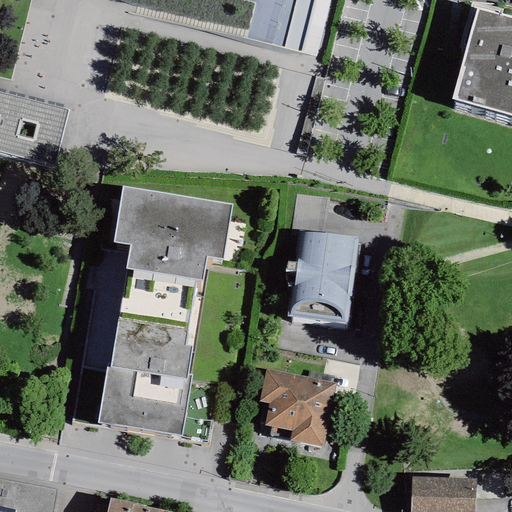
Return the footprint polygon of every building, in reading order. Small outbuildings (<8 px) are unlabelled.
[(511,17),(476,8),(451,100),(511,117),(511,17)] [(0,151),(54,165),(68,111),(0,93),(0,151)] [(232,204),(122,186),(113,242),(129,245),(110,367),(106,366),(97,424),(207,441),(210,422),(184,418),(208,270),(204,270),(206,255),(223,258),(232,204)] [(296,195),(291,229),(323,231),(328,197),(296,195)] [(358,238),(297,231),(286,317),(347,325),(358,238)] [(336,383),(265,369),(258,402),(268,404),(263,426),(291,431),(289,441),(323,448),(336,383)] [(474,511),(476,479),(411,477),(410,511),(474,511)] [(50,511),(55,488),(0,478),(0,511),(50,511)] [(170,511),(109,499),(107,509),(106,511),(170,511)]
